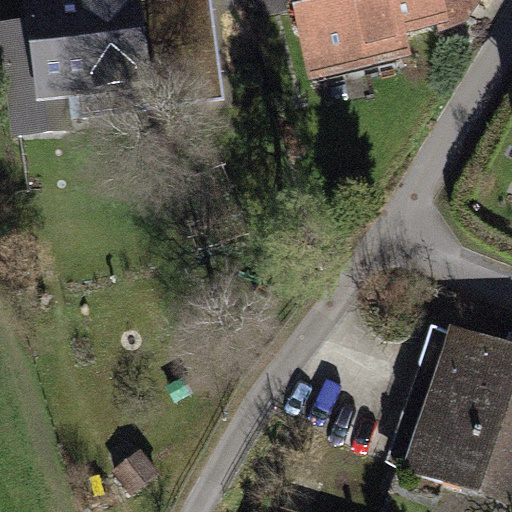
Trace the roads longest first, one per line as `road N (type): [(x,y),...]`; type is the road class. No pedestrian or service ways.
road 1 (residential): [(393,256),(361,267),(304,341),(197,511)]
road 2 (residential): [(511,40),(415,192),(393,256)]
road 3 (residential): [(393,256),(511,294)]
